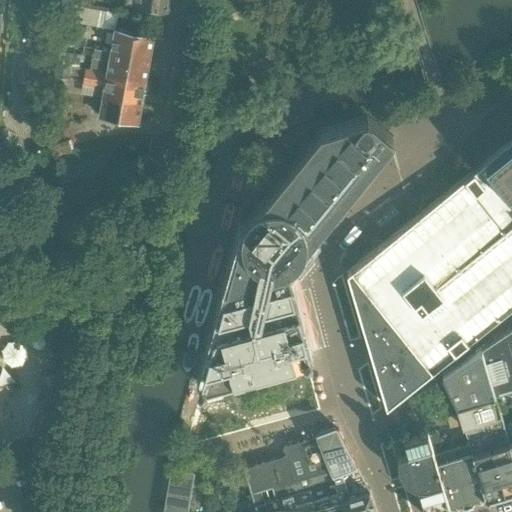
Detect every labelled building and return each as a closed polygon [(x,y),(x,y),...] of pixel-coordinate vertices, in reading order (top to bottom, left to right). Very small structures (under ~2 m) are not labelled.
[(124,0),(124,4),(131,5),(154,9),(157,9),(159,9),(168,11),(169,0),(124,0)] [(75,2),(72,21),(115,28),(118,9),(93,5),(75,2)] [(94,48),(93,53),(147,64),(152,36),(115,29),(110,51),(94,48)] [(78,68),(80,54),(63,51),(63,53),(61,53),(58,65),(78,68)] [(147,64),(93,53),(93,57),(92,57),(89,70),(78,68),(58,65),(56,77),(67,79),(67,74),(84,77),(83,83),(104,87),(99,115),(136,121),(137,121),(147,64)] [(476,117),(477,115),(452,104),(449,94),(447,95),(451,105),(476,117)] [(225,284),(198,382),(198,383),(309,353),(298,312),(286,267),(393,136),(366,114),(319,129),(243,223),(225,284)] [(36,147),(47,148),(48,135),(38,134),(36,147)] [(511,138),(484,161),(511,197),(511,138)] [(48,146),(51,157),(72,151),(68,140),(48,146)] [(511,197),(484,161),(346,271),(374,366),(386,405),(433,368),(511,304),(511,197)] [(441,373),(456,404),(493,393),(494,392),(511,386),(511,326),(480,347),(462,359),(463,359),(441,373)] [(466,435),(468,443),(470,442),(487,498),(489,498),(489,497),(511,490),(511,453),(506,434),(503,425),(494,392),(493,393),(456,404),(462,424),(466,435)] [(446,416),(449,426),(449,427),(460,424),(457,413),(446,416)] [(243,467),(255,506),(330,475),(356,465),(337,428),(336,429),(337,429),(318,437),(317,435),(283,446),(286,455),(243,467)] [(440,511),(450,509),(433,453),(427,433),(427,432),(427,431),(402,439),(402,440),(396,442),(396,441),(395,441),(398,453),(398,454),(397,458),(397,460),(397,463),(397,465),(398,468),(410,464),(411,470),(410,470),(409,471),(408,473),(408,474),(408,475),(408,477),(409,478),(409,479),(410,480),(411,480),(413,481),(414,481),(415,481),(424,511),(440,511)] [(468,443),(433,453),(450,509),(484,499),(485,499),(486,499),(486,498),(487,498),(470,442),(468,443)] [(356,465),(330,475),(343,511),(376,511),(369,489),(368,489),(363,481),(362,481),(356,465)] [(172,471),(168,495),(165,511),(184,511),(187,500),(191,474),(172,471)] [(255,506),(256,510),(256,511),(343,511),(330,475),(255,506)]
